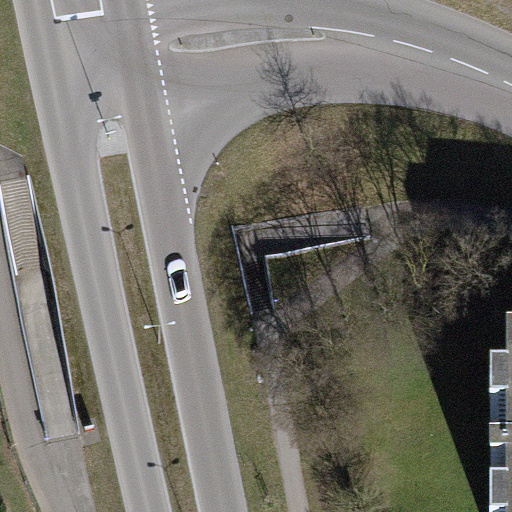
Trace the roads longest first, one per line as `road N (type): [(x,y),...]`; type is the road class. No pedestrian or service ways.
road 1 (tertiary): [(225,511),(133,54)]
road 2 (tertiary): [(56,67),(149,511)]
road 3 (tertiary): [(511,88),(375,39),(302,32),(133,54)]
